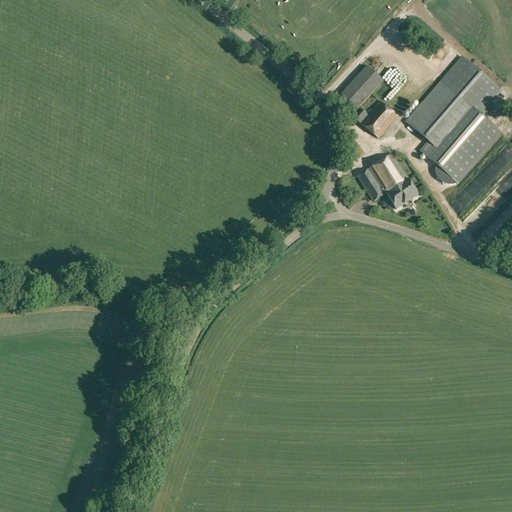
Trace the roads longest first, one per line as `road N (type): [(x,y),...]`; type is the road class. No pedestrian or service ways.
road 1 (unclassified): [(124,511),(207,316),(313,220)]
road 2 (unclassified): [(326,195),(335,150),(317,98),(204,0)]
road 3 (track): [(0,312),(100,305),(130,314),(187,352)]
road 4 (unclassified): [(352,215),(511,270)]
